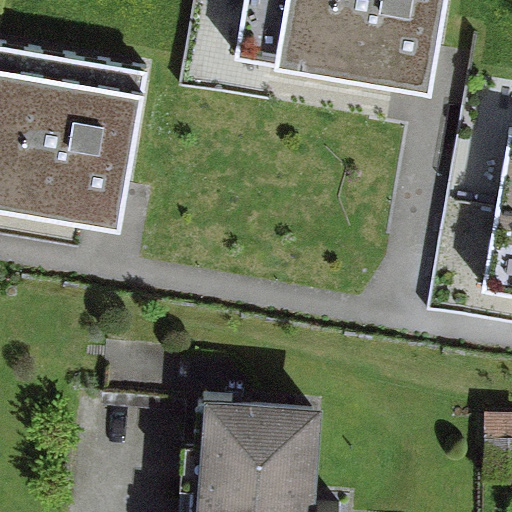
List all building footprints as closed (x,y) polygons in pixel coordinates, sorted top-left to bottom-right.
[(441,0),(239,0),(235,25),(272,32),(268,59),(427,86),(441,0)] [(142,66),(0,42),(0,204),(115,224),(142,66)] [(511,157),(499,155),(484,248),(510,252),(504,291),(511,291),(511,157)] [(300,503),(307,407),(192,398),(186,484),(206,486),(203,511),(292,511),(293,503),(300,503)] [(511,478),(511,419),(511,413),(481,412),(479,478),(511,478)]
